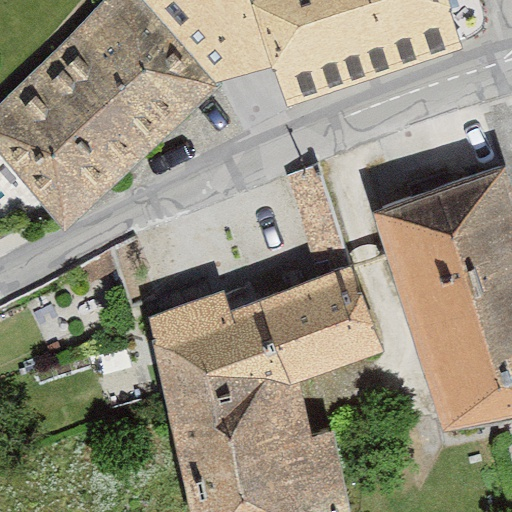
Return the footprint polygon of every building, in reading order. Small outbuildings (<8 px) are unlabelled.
[(214,80),(139,0),(90,0),(0,84),(0,173),(53,230),(214,80)] [(255,0),(266,36),(284,96),(454,47),(440,0),(255,0)] [(278,176),(308,282),(341,273),(311,167),(278,176)] [(511,222),(495,174),(372,215),(437,429),(511,411),(511,222)] [(220,290),(146,315),(182,511),(339,511),(343,511),(326,429),(303,432),(287,371),(376,348),(350,268),(341,273),(308,282),(226,309),(220,290)]
